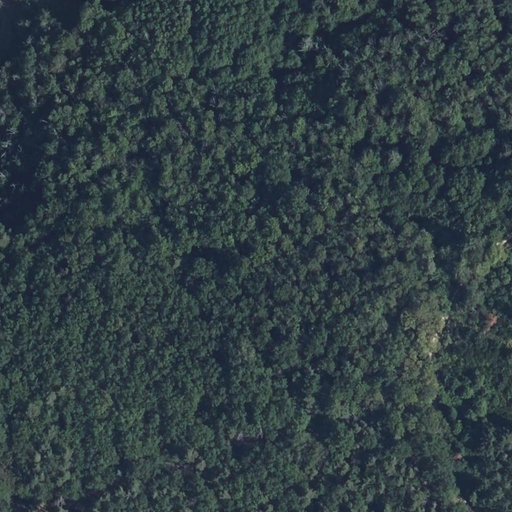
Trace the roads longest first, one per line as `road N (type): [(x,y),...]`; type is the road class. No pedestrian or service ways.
road 1 (track): [(482,511),(463,489),(448,440),(437,342),(452,299),(511,229)]
road 2 (track): [(216,511),(208,480),(226,450),(280,427),(325,428),(437,388)]
